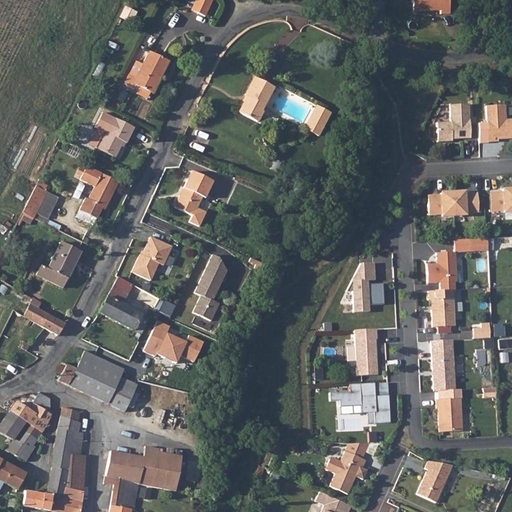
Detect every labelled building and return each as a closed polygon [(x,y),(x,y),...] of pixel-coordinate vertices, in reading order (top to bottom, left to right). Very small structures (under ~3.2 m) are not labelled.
[(211,0),(194,0),(191,8),(204,14),(211,0)] [(438,12),(438,15),(447,15),(447,0),(410,0),(411,12),(438,12)] [(133,84),(150,92),(157,78),(160,79),(169,62),(149,51),(142,65),(136,61),(124,84),(131,88),(133,84)] [(251,102),(248,101),(243,112),(261,121),(267,110),(265,109),(276,87),(257,77),(248,94),(254,97),(251,102)] [(160,79),(157,78),(150,92),(153,94),(160,79)] [(334,112),(320,105),(308,129),(322,136),(334,112)] [(468,106),(449,107),(450,124),(436,125),(437,144),(448,143),(448,141),(451,141),(470,140),(468,106)] [(504,107),(485,108),(487,143),(498,143),(498,139),(507,139),(507,140),(511,139),(511,120),(505,121),(504,107)] [(136,127),(105,111),(98,126),(99,126),(91,144),(117,157),(126,139),(129,141),(136,127)] [(97,219),(103,208),(104,204),(107,206),(118,182),(87,166),(80,179),(95,186),(88,200),(85,199),(80,211),(97,219)] [(213,179),(192,168),(174,205),(192,213),(189,220),(199,224),(206,210),(197,206),(202,194),(205,196),(213,179)] [(48,184),(39,179),(35,185),(45,190),(48,184)] [(22,213),(33,218),(46,191),(45,190),(35,185),(22,213)] [(511,213),(511,190),(502,191),(502,192),(499,196),(489,196),(490,213),(504,212),(504,214),(511,213)] [(452,193),(440,194),(440,196),(437,199),(427,200),(428,216),(442,215),(442,217),(453,216),(452,193)] [(463,193),(452,193),(453,216),(465,216),(465,214),(478,213),(477,197),(467,198),(464,195),(463,193)] [(97,219),(80,211),(76,218),(93,227),(97,219)] [(171,244),(150,234),(142,253),(140,252),(132,269),(150,278),(158,261),(163,263),(171,244)] [(487,240),(469,241),(470,253),(487,252),(487,240)] [(79,252),(59,242),(42,278),(62,287),(79,252)] [(217,256),(211,254),(193,292),(199,295),(191,311),(209,320),(217,303),(210,300),(225,270),(217,256)] [(439,284),(440,292),(452,292),(454,292),(454,283),(456,283),(454,254),(435,255),(436,261),(439,261),(439,265),(426,266),(427,285),(439,284)] [(265,263),(257,259),(255,262),(253,266),(262,270),(265,263)] [(373,265),(359,266),(345,293),(351,293),(352,314),(368,313),(368,307),(383,306),(382,285),(367,286),(366,282),(374,282),(373,265)] [(111,289),(117,292),(125,298),(131,286),(116,278),(111,289)] [(125,298),(117,292),(111,289),(107,297),(106,298),(98,313),(131,331),(139,315),(122,306),(125,298)] [(440,292),(427,293),(428,302),(432,301),(432,312),(431,312),(432,329),(454,328),(452,292),(440,292)] [(31,299),(28,305),(36,310),(38,310),(41,304),(31,299)] [(166,316),(171,307),(157,299),(152,308),(166,316)] [(64,324),(38,310),(36,310),(28,305),(22,316),(22,317),(43,329),(57,336),(64,324)] [(156,323),(143,352),(155,358),(156,356),(177,367),(181,359),(196,366),(205,346),(189,338),(185,344),(167,335),(170,328),(156,323)] [(472,331),(473,341),(490,340),(489,325),(480,325),(481,330),(472,331)] [(30,345),(26,351),(24,353),(36,362),(57,336),(43,329),(30,345)] [(375,331),(353,332),(356,378),(376,376),(375,350),(373,348),(373,341),(376,341),(375,331)] [(510,338),(496,341),(497,350),(511,347),(510,338)] [(432,377),(433,393),(454,392),(451,340),(428,340),(431,372),(433,374),(433,377),(432,377)] [(20,348),(26,351),(30,345),(23,342),(20,348)] [(108,368),(109,364),(83,352),(75,369),(65,364),(64,365),(57,380),(94,398),(101,383),(101,381),(108,368)] [(108,368),(121,374),(122,370),(109,364),(108,368)] [(107,404),(109,399),(114,389),(114,387),(119,377),(120,375),(121,374),(108,368),(101,381),(101,383),(94,398),(107,404)] [(107,404),(124,412),(136,385),(119,377),(114,387),(114,389),(109,399),(107,404)] [(387,384),(374,385),(374,398),(388,397),(387,384)] [(374,398),(374,385),(349,386),(349,393),(329,394),(329,403),(339,402),(339,408),(360,407),(360,415),(367,415),(373,414),(374,425),(390,424),(388,397),(374,398)] [(495,390),(482,390),(483,399),(495,399),(495,390)] [(49,417),(50,398),(39,392),(29,409),(16,402),(9,411),(24,422),(29,425),(41,431),(49,417)] [(460,400),(436,402),(436,410),(437,410),(439,434),(461,433),(460,400)] [(62,407),(59,416),(77,421),(79,413),(62,407)] [(9,411),(0,424),(0,433),(12,440),(13,439),(24,422),(9,411)] [(76,430),(77,421),(59,416),(57,428),(72,431),(75,432),(76,430)] [(37,439),(39,435),(41,431),(29,425),(25,433),(37,439)] [(71,438),(72,431),(57,428),(52,450),(69,453),(79,455),(81,440),(71,438)] [(72,431),(71,438),(81,440),(82,431),(76,430),(75,432),(72,431)] [(21,444),(15,455),(21,458),(26,461),(33,450),(31,448),(37,439),(25,433),(19,442),(21,444)] [(284,438),(273,439),(271,448),(282,450),(284,438)] [(15,455),(21,444),(19,442),(13,439),(12,440),(5,450),(15,455)] [(348,442),(329,484),(347,492),(359,465),(363,467),(366,458),(363,457),(366,450),(369,442),(348,442)] [(379,442),(369,442),(366,450),(374,453),(379,442)] [(141,459),(140,465),(137,484),(136,487),(173,495),(180,460),(157,455),(158,451),(144,448),(141,459)] [(65,482),(69,453),(52,450),(51,462),(50,474),(49,479),(65,482)] [(135,460),(124,454),(111,450),(108,459),(134,464),(135,460)] [(85,456),(79,455),(69,453),(65,482),(64,488),(80,492),(85,456)] [(135,460),(134,464),(140,465),(141,459),(124,454),(135,460)] [(129,482),(134,464),(108,459),(104,476),(114,477),(129,482)] [(417,494),(436,502),(452,464),(428,460),(424,469),(428,470),(417,494)] [(0,461),(0,480),(17,489),(25,473),(0,461)] [(129,482),(137,484),(140,465),(134,464),(129,482)] [(112,486),(114,477),(104,476),(104,484),(112,486)] [(114,477),(112,486),(109,504),(130,509),(132,509),(136,487),(137,484),(129,482),(114,477)] [(64,488),(65,482),(49,479),(47,496),(25,492),(22,506),(48,510),(51,497),(62,499),(62,497),(64,488)] [(64,488),(62,497),(82,501),(80,492),(64,488)] [(340,508),(343,500),(320,490),(316,499),(325,503),(320,511),(349,511),(340,508)] [(56,511),(79,511),(82,501),(62,497),(62,499),(51,497),(48,510),(56,511)] [(349,511),(353,504),(343,500),(340,508),(349,511)]
